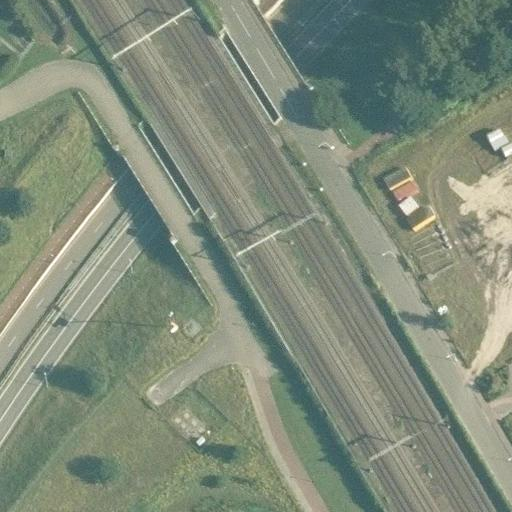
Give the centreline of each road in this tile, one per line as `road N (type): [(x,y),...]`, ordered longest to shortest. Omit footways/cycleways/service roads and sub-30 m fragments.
road 1 (secondary): [(0,427),(146,227),(291,58),(352,0)]
road 2 (residential): [(511,474),(229,0)]
road 3 (unclassified): [(0,364),(175,138),(300,0)]
road 4 (residential): [(245,349),(227,297),(90,82),(60,75),(0,108)]
